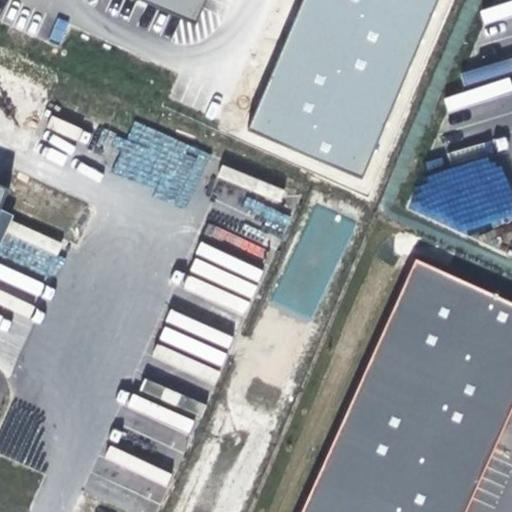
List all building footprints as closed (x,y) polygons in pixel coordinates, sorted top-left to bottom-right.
[(202,0),(148,0),(193,20),(202,0)] [(437,0),(304,0),(249,129),(361,176),(437,0)] [(406,183),(422,235),(511,207),(511,203),(497,155),(406,183)] [(467,511),(511,412),(511,304),(419,265),(306,511),(467,511)] [(156,511),(169,472),(105,451),(91,494),(111,501),(121,470),(140,476),(134,496),(140,498),(135,511),(156,511)]
